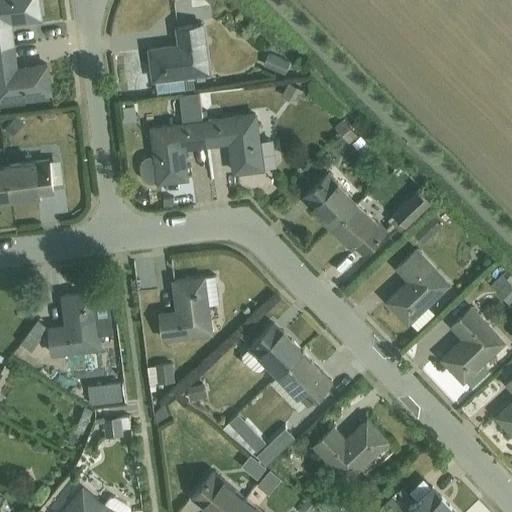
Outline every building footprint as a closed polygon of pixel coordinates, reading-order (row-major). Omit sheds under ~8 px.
[(0,0),(0,39),(16,37),(13,17),(43,13),(41,0),(0,0)] [(150,40),(154,74),(213,67),(207,17),(177,20),(179,37),(150,40)] [(0,39),(0,94),(55,87),(51,55),(19,60),(16,37),(0,39)] [(291,56),(269,49),(264,62),(286,70),(291,56)] [(282,91),(297,97),(303,82),(288,76),(282,91)] [(208,139),(205,113),(201,84),(181,87),(185,115),(151,120),(159,178),(191,174),(187,142),(208,139)] [(266,164),(259,106),(205,113),(208,139),(230,137),(234,168),(266,164)] [(9,117),(16,125),(26,116),(19,108),(9,117)] [(335,120),(350,137),(359,129),(344,112),(335,120)] [(56,186),(52,150),(9,156),(14,191),(56,186)] [(0,192),(14,191),(9,156),(0,156),(0,192)] [(361,194),(331,163),(305,188),(336,219),(361,194)] [(396,210),(407,222),(433,198),(422,186),(396,210)] [(391,225),(361,194),(336,219),(366,250),(391,225)] [(424,242),(444,222),(434,212),(414,233),(424,242)] [(453,281),(418,244),(395,266),(406,278),(386,297),(410,322),(453,281)] [(160,310),(163,335),(215,329),(207,270),(172,274),(176,308),(160,310)] [(500,291),(511,301),(511,300),(511,287),(507,283),(500,291)] [(49,325),(52,349),(104,343),(97,284),(62,288),(66,323),(49,325)] [(507,338),(472,300),(449,323),(460,335),(441,353),(464,378),(507,338)] [(39,312),(23,337),(32,343),(49,319),(39,312)] [(280,371),(306,346),(276,315),(250,340),(280,371)] [(310,402),(337,377),(306,346),(280,371),(310,402)] [(122,379),(122,358),(84,359),(84,379),(122,379)] [(179,363),(168,369),(173,378),(184,372),(179,363)] [(511,374),(505,381),(511,388),(511,397),(497,412),(511,427),(511,374)] [(189,381),(191,395),(208,393),(206,378),(189,381)] [(125,380),(90,381),(91,403),(126,403),(125,380)] [(164,400),(168,412),(185,405),(180,393),(164,400)] [(93,405),(86,402),(77,424),(85,427),(93,405)] [(334,422),(316,439),(352,476),(395,435),(370,409),(345,433),(334,422)] [(106,414),(109,432),(124,430),(122,411),(106,414)] [(253,426),(240,414),(226,430),(239,441),(253,426)] [(269,465),(295,439),(286,430),(261,457),(269,465)] [(211,511),(233,511),(249,493),(215,466),(191,496),(211,511)] [(268,494),(280,481),(269,471),(257,484),(268,494)] [(44,479),(31,491),(36,498),(50,485),(44,479)] [(121,511),(82,480),(55,511),(121,511)] [(413,511),(463,511),(434,482),(409,507),(413,511)] [(106,497),(122,511),(127,511),(132,508),(113,490),(106,497)] [(0,492),(0,493),(0,509),(10,511),(20,511),(24,498),(0,492)] [(272,511),(249,493),(233,511),(272,511)] [(318,511),(311,503),(300,511),(318,511)]
